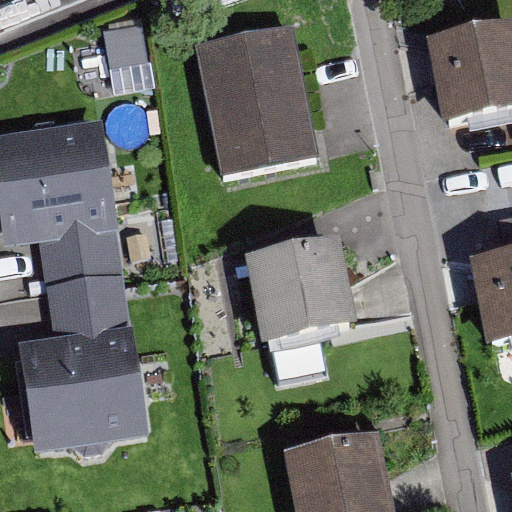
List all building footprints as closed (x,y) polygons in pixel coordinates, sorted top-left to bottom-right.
[(296,46),(196,67),(223,196),(322,176),(296,46)] [(511,49),(431,65),(448,154),(511,141),(511,49)] [(57,357),(19,363),(35,474),(151,456),(103,139),(0,154),(0,230),(5,264),(43,259),(57,357)] [(471,286),(487,371),(511,365),(511,227),(499,230),(509,279),(471,286)] [(344,265),(247,283),(262,367),(359,350),(344,265)] [(393,511),(382,458),(285,477),(292,511),(393,511)]
